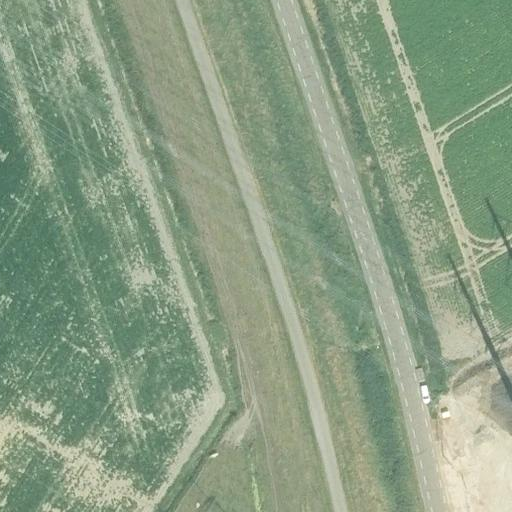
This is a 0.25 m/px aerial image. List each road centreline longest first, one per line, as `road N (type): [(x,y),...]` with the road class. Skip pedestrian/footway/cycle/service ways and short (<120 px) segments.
road 1 (unclassified): [(334,511),(302,370),(181,0)]
road 2 (tertiary): [(438,511),(374,259),(285,0)]
